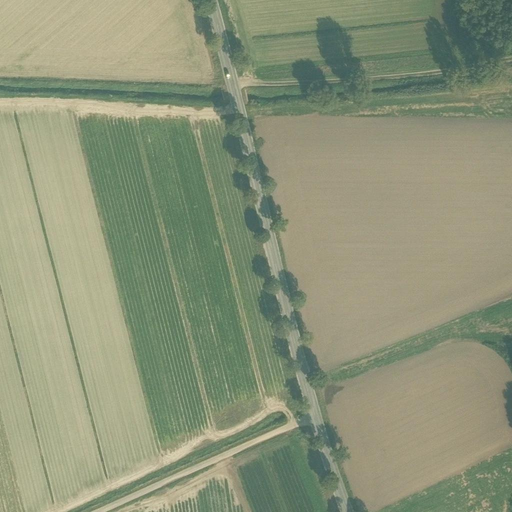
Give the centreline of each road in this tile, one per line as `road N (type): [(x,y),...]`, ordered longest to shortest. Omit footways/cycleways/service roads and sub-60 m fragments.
road 1 (tertiary): [(348,511),(313,417),(211,0)]
road 2 (track): [(231,84),(355,85),(511,59)]
road 3 (track): [(92,511),(313,417)]
